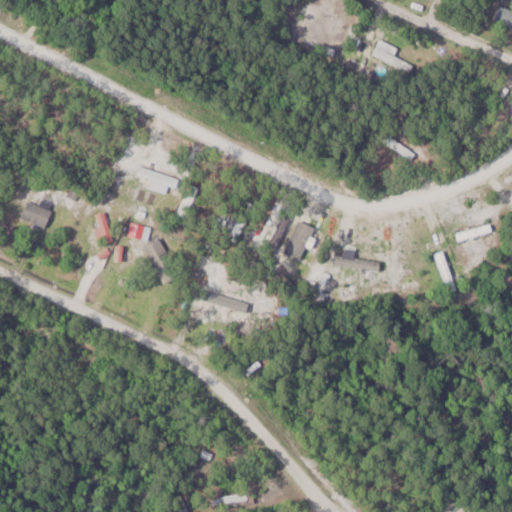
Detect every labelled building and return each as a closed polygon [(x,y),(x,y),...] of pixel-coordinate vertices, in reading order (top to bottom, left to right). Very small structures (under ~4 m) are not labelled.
[(54,15),(80,35),(89,23),(62,3),(54,15)] [(511,25),(511,8),(503,4),(496,18),(511,25)] [(418,63),(384,39),(375,51),(409,75),(418,63)] [(419,152),(393,138),(388,146),(414,160),(419,152)] [(142,167),(140,176),(180,188),(184,177),(152,167),(151,169),(142,167)] [(178,213),(188,218),(202,188),(192,183),(178,213)] [(29,200),(22,218),(47,228),(57,202),(44,197),(41,205),(29,200)] [(495,230),(492,223),(460,234),(462,241),(495,230)] [(184,273),(159,237),(144,248),(169,284),(184,273)] [(460,289),(446,251),(437,254),(451,293),(460,289)] [(249,495),(216,495),(216,503),(249,503),(249,495)]
